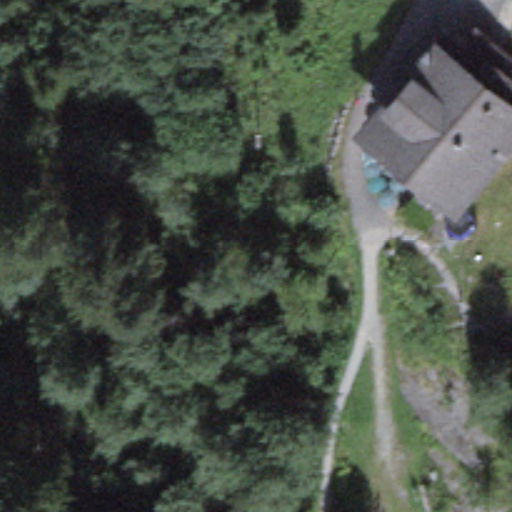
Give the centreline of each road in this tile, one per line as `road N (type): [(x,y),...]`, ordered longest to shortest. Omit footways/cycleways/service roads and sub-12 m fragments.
road 1 (unclassified): [(359,210),(351,156),(357,113),(437,0)]
road 2 (track): [(366,334),(359,210)]
